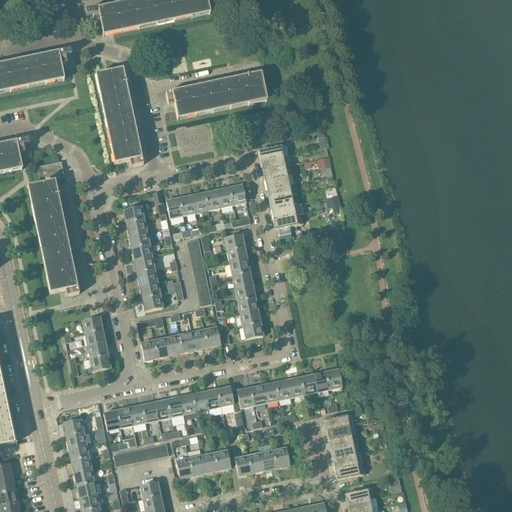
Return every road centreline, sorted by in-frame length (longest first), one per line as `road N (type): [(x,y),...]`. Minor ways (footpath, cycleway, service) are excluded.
road 1 (residential): [(133,388),(285,352),(254,176),(235,164),(156,179)]
road 2 (residential): [(110,277),(82,279),(62,185),(90,180)]
road 3 (residential): [(328,481),(190,511)]
road 4 (residential): [(139,93),(261,68)]
